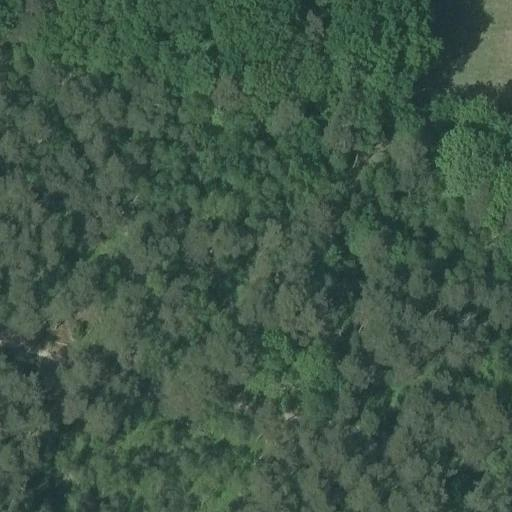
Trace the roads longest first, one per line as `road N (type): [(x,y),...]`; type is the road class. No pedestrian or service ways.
road 1 (track): [(0,80),(229,143),(310,190),(396,297),(511,345)]
road 2 (unknown): [(511,467),(174,394),(0,343)]
